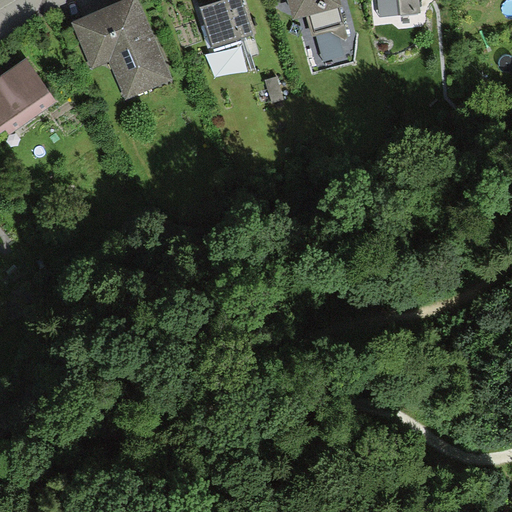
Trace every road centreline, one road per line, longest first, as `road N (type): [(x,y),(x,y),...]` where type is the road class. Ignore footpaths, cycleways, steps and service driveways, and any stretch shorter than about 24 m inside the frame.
road 1 (track): [(511,452),(468,459),(388,412),(335,403),(214,402),(240,365),(298,331),(461,301),(511,269)]
road 2 (track): [(214,402),(0,461)]
